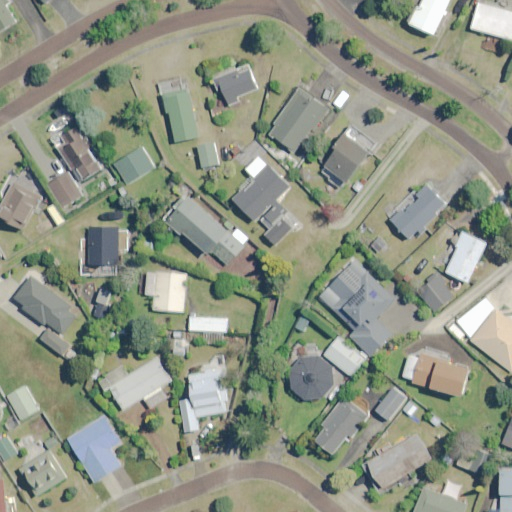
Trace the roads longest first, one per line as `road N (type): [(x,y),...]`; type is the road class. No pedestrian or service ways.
road 1 (residential): [(511,195),(484,156),(363,77),(287,0)]
road 2 (residential): [(272,0),(125,41),(0,119)]
road 3 (residential): [(326,0),(401,59),(461,91),(511,138)]
road 4 (residential): [(138,511),(251,467),(296,477),(339,511)]
road 5 (residential): [(0,77),(139,0)]
